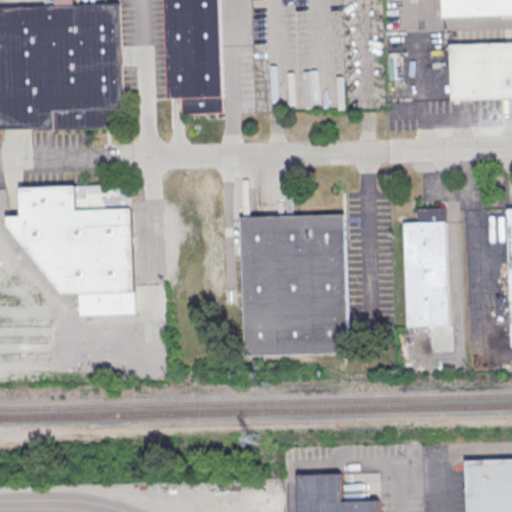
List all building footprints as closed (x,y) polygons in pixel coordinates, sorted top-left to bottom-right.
[(164,0),(220,0),(224,113),(182,115),(181,98),(167,98),(164,0)] [(441,0),(511,0),(511,15),(442,18),(441,0)] [(0,5),(121,2),(124,107),(111,107),(112,127),(0,130),(0,5)] [(450,44),(511,41),(511,98),(452,100),(450,44)] [(21,191),(132,188),(136,317),(81,318),(80,298),(62,299),(7,229),(7,220),(21,220),(21,191)] [(446,207),(450,324),(408,325),(405,223),(418,222),(418,208),(446,207)] [(345,213),(241,216),(245,355),(349,352),(345,213)] [(469,511),(467,461),(511,459),(511,511),(469,511)] [(342,473),(299,474),(299,511),(380,511),(380,499),(343,500),(342,473)]
